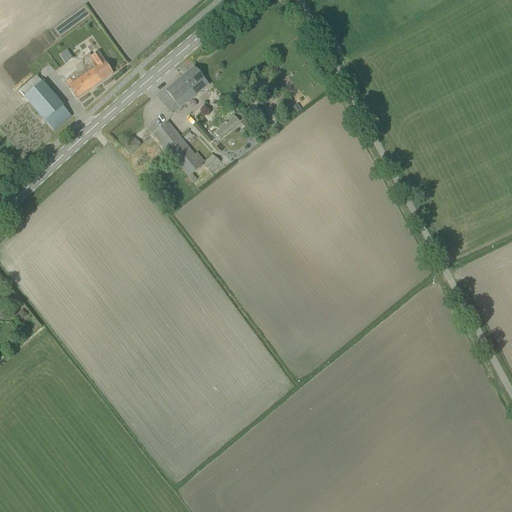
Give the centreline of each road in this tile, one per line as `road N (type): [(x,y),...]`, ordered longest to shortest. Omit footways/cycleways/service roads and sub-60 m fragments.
road 1 (unclassified): [(511,398),(298,0)]
road 2 (secondary): [(2,212),(242,0)]
